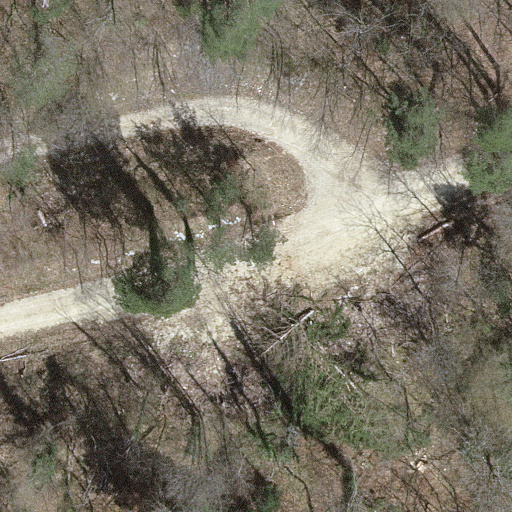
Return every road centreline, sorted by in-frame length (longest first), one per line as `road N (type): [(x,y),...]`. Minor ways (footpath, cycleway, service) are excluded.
road 1 (track): [(0,327),(262,263),(305,241),(328,218),(332,185),(325,155),(291,123),(240,109),(172,115),(0,156)]
road 2 (track): [(511,152),(328,218)]
